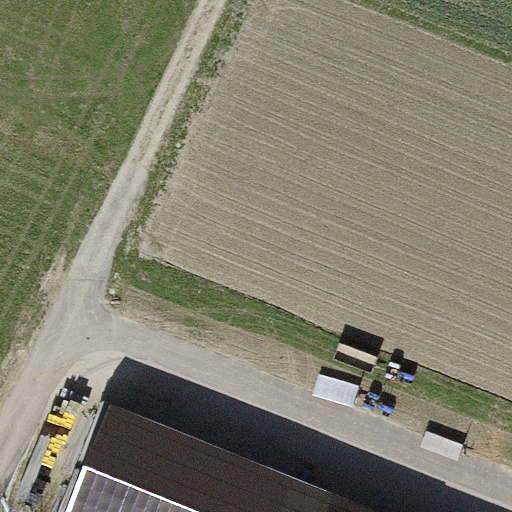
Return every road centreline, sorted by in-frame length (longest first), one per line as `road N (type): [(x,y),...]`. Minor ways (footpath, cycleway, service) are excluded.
road 1 (track): [(227,0),(0,482)]
road 2 (track): [(82,315),(511,494)]
